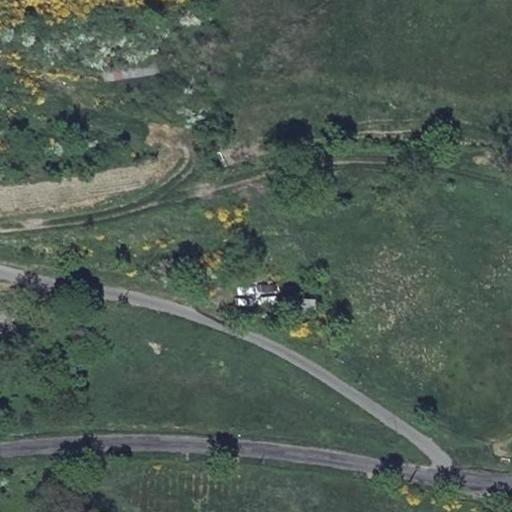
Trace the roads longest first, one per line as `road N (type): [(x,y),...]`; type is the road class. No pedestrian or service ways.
road 1 (track): [(511,177),(399,156),(287,168),(128,212),(0,227)]
road 2 (unclassified): [(0,272),(165,305),(280,352),(431,451),(445,477)]
road 3 (secondary): [(445,477),(225,446),(74,442),(0,450)]
